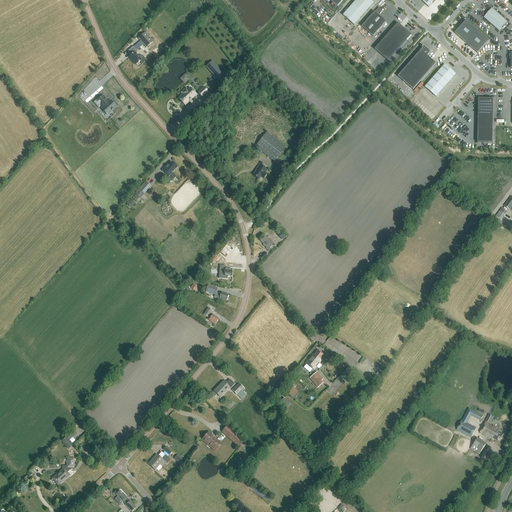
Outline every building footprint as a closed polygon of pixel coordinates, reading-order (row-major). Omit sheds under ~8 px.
[(354,25),(374,3),(370,0),(356,0),(343,15),(354,25)] [(379,15),(383,11),(379,7),(362,27),(373,37),(386,22),(379,15)] [(507,22),(492,9),(484,18),(499,31),(507,22)] [(466,21),(455,33),(477,53),(489,41),(466,21)] [(401,26),(398,23),(375,49),(385,58),(388,61),(408,40),(408,39),(411,35),(406,30),(402,27),(401,26)] [(146,48),(153,42),(145,33),(138,38),(146,48)] [(412,90),(436,64),(427,55),(430,52),(424,46),(422,48),(423,49),(397,76),(412,90)] [(132,55),(129,57),(136,65),(140,62),(142,64),(145,61),(145,60),(142,56),(140,56),(139,57),(136,54),(138,52),(133,47),(128,51),(132,55)] [(214,75),(218,79),(223,74),(217,67),(214,64),(210,68),(216,74),(214,75)] [(456,75),(445,65),(425,87),(436,97),(456,75)] [(102,80),(106,76),(101,70),(97,74),(98,75),(96,76),(99,79),(100,78),(102,80)] [(186,83),(191,78),(186,73),(181,78),(186,83)] [(204,87),(198,93),(202,97),(208,92),(204,87)] [(179,98),(185,105),(196,95),(190,88),(187,90),(186,89),(182,92),(183,94),(179,98)] [(102,109),(107,115),(116,107),(115,106),(116,106),(114,104),(113,104),(110,101),(109,102),(103,96),(100,99),(99,98),(94,102),(98,108),(100,106),(102,108),(102,109)] [(492,143),(493,99),(478,99),(477,143),(492,143)] [(285,147),(266,132),(255,146),(274,161),(285,147)] [(168,164),(167,163),(162,170),(169,176),(168,177),(167,179),(168,180),(170,181),(171,181),(172,181),(176,176),(172,173),(178,167),(172,162),(168,166),(167,164),(168,164)] [(267,170),(260,164),(256,169),(257,170),(253,175),(258,179),(260,177),(263,179),(267,174),(265,172),(267,170)] [(151,187),(145,181),(135,194),(141,199),(151,187)] [(500,211),(496,216),(501,220),(505,214),(500,211)] [(263,245),(268,251),(275,245),(269,239),(268,240),(265,236),(260,240),(263,244),(263,245)] [(268,255),(265,252),(259,258),(262,261),(268,255)] [(220,266),(219,278),(227,279),(227,276),(231,277),(232,269),(225,269),(226,266),(220,266)] [(215,294),(214,297),(226,301),(228,294),(221,292),(220,294),(216,292),(217,288),(207,284),(205,291),(215,294)] [(212,310),(208,308),(203,314),(208,317),(208,316),(210,313),(212,310)] [(218,319),(212,314),(210,313),(208,316),(210,318),(209,317),(207,319),(214,324),(218,319)] [(313,354),(305,364),(313,370),(321,360),(320,360),(324,355),(318,350),(314,355),(313,354)] [(309,378),(317,388),(323,383),(321,381),(323,379),(317,372),(309,378)] [(214,392),(211,394),(214,397),(217,394),(217,395),(218,393),(221,396),(229,388),(230,389),(234,384),(230,379),(225,384),(223,382),(214,391),(214,392)] [(245,389),(239,383),(232,390),(241,400),(246,395),(242,392),(245,389)] [(289,395),(295,388),(290,383),(283,391),(289,395)] [(287,408),(292,403),(286,398),(281,403),(287,408)] [(461,421),(457,430),(471,438),(476,428),(465,423),(470,414),(481,419),(483,416),(468,408),(462,421),(461,421)] [(493,417),(488,415),(485,421),(490,424),(493,417)] [(503,434),(498,431),(499,430),(487,424),(482,434),(492,439),(492,438),(497,441),(499,437),(501,438),(503,434)] [(225,435),(226,435),(236,444),(241,439),(227,426),(222,432),(225,435)] [(214,451),(221,444),(208,432),(202,440),(214,451)] [(68,450),(73,445),(66,437),(61,442),(68,450)] [(486,444),(477,439),(470,449),(478,454),(486,444)] [(172,452),(166,447),(163,450),(169,455),(172,452)] [(148,464),(155,470),(163,460),(156,455),(148,464)] [(177,455),(174,459),(180,465),(183,461),(177,455)] [(67,459),(67,463),(68,463),(67,466),(63,466),(61,467),(64,469),(51,480),(52,480),(53,479),(59,485),(60,483),(61,483),(60,483),(69,475),(67,473),(73,467),(74,459),(76,460),(76,459),(68,459),(67,459)] [(30,480),(34,476),(30,472),(26,477),(30,480)] [(132,511),(136,507),(130,500),(130,501),(127,498),(123,493),(122,493),(120,490),(116,494),(123,502),(126,505),(125,505),(132,511)]
